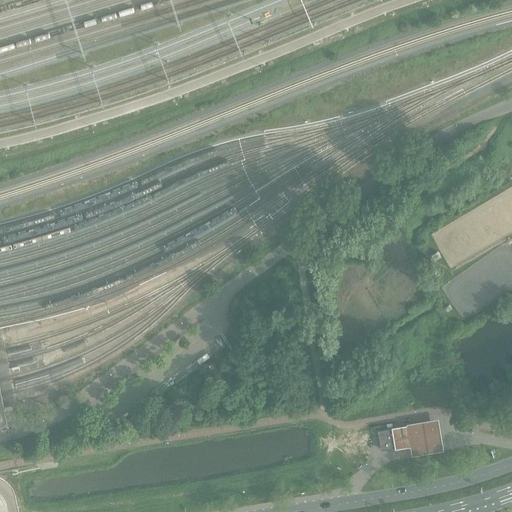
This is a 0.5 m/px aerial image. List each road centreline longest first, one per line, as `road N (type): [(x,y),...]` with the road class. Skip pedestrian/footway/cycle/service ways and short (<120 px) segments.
road 1 (unclassified): [(9,434),(67,410),(452,134),(511,107)]
road 2 (primary): [(511,466),(302,511)]
